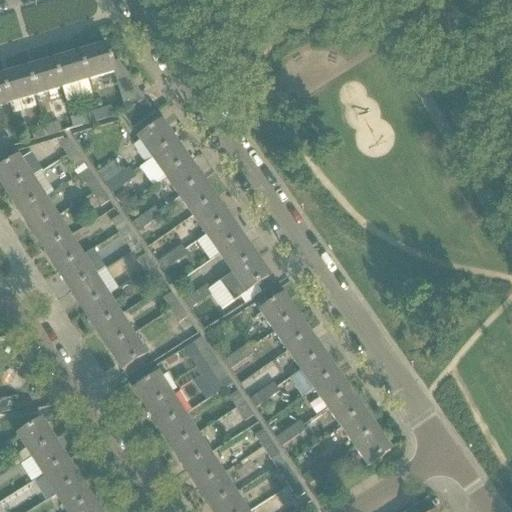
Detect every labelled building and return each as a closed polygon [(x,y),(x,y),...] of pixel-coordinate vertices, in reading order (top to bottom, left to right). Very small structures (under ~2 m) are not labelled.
[(79,56),(88,84),(113,77),(125,115),(122,118),(131,131),(154,116),(117,62),(111,64),(106,48),(79,56)] [(79,56),(53,63),(62,92),(66,105),(92,97),(88,84),(79,56)] [(36,100),(62,92),(53,63),(27,71),(36,100)] [(10,108),(36,100),(27,71),(1,79),(10,108)] [(0,110),(10,108),(1,79),(0,79),(0,110)] [(110,108),(96,112),(100,123),(113,119),(110,108)] [(100,123),(96,112),(70,120),(74,131),(100,123)] [(58,124),(44,128),(47,138),(61,134),(58,124)] [(138,141),(152,161),(174,145),(160,126),(138,141)] [(47,138),(44,128),(31,132),(34,142),(47,138)] [(83,164),(66,139),(57,146),(74,170),(83,164)] [(6,140),(0,141),(0,152),(9,150),(6,140)] [(152,161),(166,180),(188,164),(174,145),(152,161)] [(105,187),(126,172),(116,158),(96,172),(105,187)] [(0,171),(0,183),(8,195),(30,181),(17,160),(0,171)] [(166,180),(152,161),(140,169),(154,188),(166,180)] [(166,180),(179,199),(201,183),(188,164),(166,180)] [(126,172),(105,187),(108,191),(132,175),(129,170),(126,172)] [(84,185),(92,179),(86,171),(76,177),(82,186),(84,185)] [(132,175),(108,191),(111,195),(136,179),(132,175)] [(92,179),(84,185),(92,196),(100,191),(92,179)] [(8,195),(20,215),(43,200),(30,181),(8,195)] [(179,199),(192,218),(214,203),(201,183),(179,199)] [(100,191),(92,196),(100,208),(108,203),(100,191)] [(124,192),(115,199),(122,210),(131,204),(124,192)] [(20,215),(33,234),(56,220),(43,200),(20,215)] [(192,218),(206,237),(228,222),(214,203),(192,218)] [(131,225),(134,230),(159,213),(156,209),(131,225)] [(159,213),(134,230),(137,234),(162,218),(159,213)] [(135,241),(119,217),(110,223),(126,247),(135,241)] [(33,234),(46,254),(68,239),(56,220),(33,234)] [(206,237),(219,256),(241,241),(228,222),(206,237)] [(46,254),(58,273),(81,259),(68,239),(46,254)] [(219,256),(233,275),(255,260),(241,241),(219,256)] [(179,249),(157,264),(161,269),(182,254),(184,252),(181,248),(179,249)] [(81,259),(58,273),(71,293),(93,278),(105,271),(92,251),(81,259)] [(182,254),(161,269),(164,273),(185,258),(187,257),(184,253),(184,252),(182,254)] [(135,262),(143,274),(152,268),(144,256),(135,262)] [(211,291),(208,292),(211,297),(222,312),(234,304),(246,295),(252,291),(268,279),(255,260),(233,275),(220,284),(211,291)] [(152,268),(143,274),(151,286),(160,280),(152,268)] [(93,278),(71,293),(83,312),(106,298),(118,290),(105,271),(93,278)] [(205,288),(183,303),(186,308),(208,292),(211,291),(208,286),(205,288)] [(208,292),(186,308),(189,312),(211,297),(208,292)] [(161,300),(169,313),(178,307),(170,294),(161,300)] [(83,312),(96,332),(119,317),(106,298),(83,312)] [(260,314),(274,334),(296,319),(282,299),(260,314)] [(180,306),(170,312),(178,324),(187,318),(180,306)] [(96,332),(109,352),(131,337),(119,317),(96,332)] [(274,334),(287,353),(309,338),(296,319),(274,334)] [(131,337),(109,352),(122,372),(138,361),(144,357),(131,337)] [(287,353),(300,372),(322,357),(309,338),(287,353)] [(192,345),(183,351),(201,378),(205,375),(210,372),(220,367),(211,354),(201,339),(192,345)] [(244,348),(223,362),(226,367),(247,353),(250,350),(247,346),(244,348)] [(247,353),(226,367),(229,371),(250,357),(254,355),(250,350),(247,353)] [(300,372),(314,391),(336,376),(322,357),(300,372)] [(220,367),(210,372),(218,384),(227,378),(220,367)] [(314,391),(327,410),(349,395),(336,376),(314,391)] [(135,392),(148,412),(170,398),(157,377),(135,392)] [(270,386),(250,400),(253,405),(274,391),(276,389),(273,384),(270,386)] [(274,391),(253,405),(256,410),(277,396),(280,393),(277,389),(276,389),(274,391)] [(229,398),(236,410),(246,404),(238,392),(229,398)] [(327,410),(341,430),(363,414),(349,395),(327,410)] [(148,412),(160,432),(183,417),(170,398),(148,412)] [(246,404),(236,410),(244,422),(253,416),(246,404)] [(341,430),(354,449),(376,433),(363,414),(341,430)] [(160,432),(173,451),(196,437),(183,417),(160,432)] [(26,450),(14,458),(19,466),(31,458),(54,443),(41,423),(24,434),(18,438),(26,450)] [(297,425),(276,439),(279,444),(300,429),(303,428),(299,423),(297,425)] [(300,429),(279,444),(281,449),(303,434),(306,432),(303,428),(300,429)] [(254,438),(262,450),(272,444),(263,432),(254,438)] [(376,433),(354,449),(368,468),(390,453),(376,433)] [(173,451),(185,471),(208,456),(196,437),(173,451)] [(31,458),(44,478),(67,463),(54,443),(31,458)] [(272,444),(262,450),(270,461),(279,455),(272,444)] [(7,446),(0,450),(0,457),(10,451),(7,446)] [(185,471),(198,490),(221,476),(208,456),(185,471)] [(44,478),(56,497),(79,483),(67,463),(44,478)] [(284,463),(275,469),(288,489),(298,483),(284,463)] [(325,463),(301,479),(304,483),(328,467),(325,463)] [(328,467),(304,483),(306,488),(331,471),(328,467)] [(198,490),(211,510),(234,496),(221,476),(198,490)] [(56,497),(65,511),(76,511),(92,502),(79,483),(56,497)] [(298,483),(288,489),(295,501),(305,494),(298,483)] [(211,510),(212,511),(244,511),(234,496),(211,510)] [(76,511),(98,511),(92,502),(76,511)]
